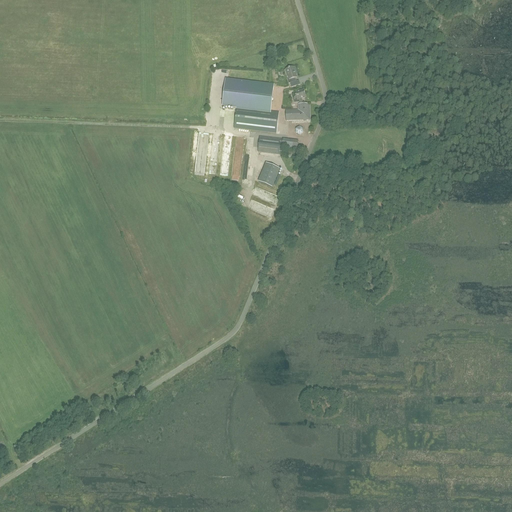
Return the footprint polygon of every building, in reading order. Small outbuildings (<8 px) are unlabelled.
[(289,80),(297,78),(296,75),(297,75),(295,67),(286,69),(289,80)] [(236,110),(234,128),(276,133),(279,112),(271,111),(274,85),(225,79),(222,107),(236,109),(236,110)] [(303,105),(302,99),(306,98),(304,90),(295,93),(296,97),(294,98),(296,102),(299,101),(300,105),(298,105),(298,110),(286,110),(286,121),(310,120),(310,104),(303,105)] [(300,136),(304,133),(303,129),(300,127),(295,129),(296,133),(300,136)] [(297,157),(298,142),(260,137),(258,152),(297,157)] [(223,159),(228,162),(231,156),(227,153),(223,159)] [(266,163),(258,182),(272,188),(280,169),(266,163)] [(260,236),(258,241),(256,240),(254,244),(261,247),(263,242),(262,242),(263,238),(260,236)]
